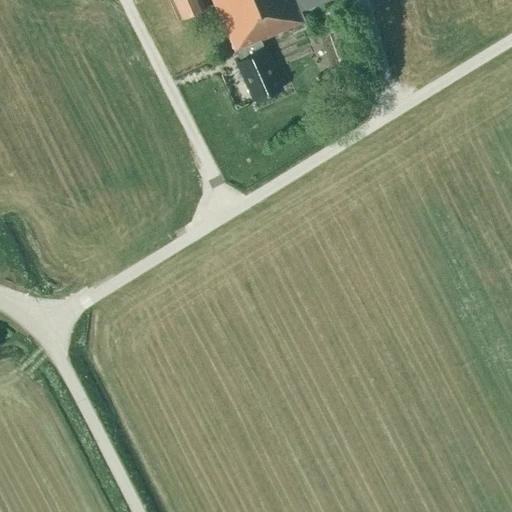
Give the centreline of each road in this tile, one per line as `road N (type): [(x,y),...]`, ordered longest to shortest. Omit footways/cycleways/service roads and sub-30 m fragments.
road 1 (unclassified): [(43,329),(511,41)]
road 2 (unknown): [(228,215),(129,0)]
road 3 (unclassified): [(43,329),(136,511)]
